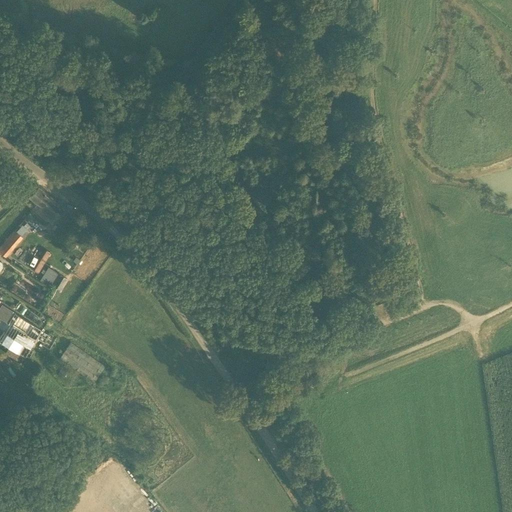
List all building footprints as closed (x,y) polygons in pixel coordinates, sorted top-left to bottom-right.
[(34,209),(51,224),(64,210),(38,187),(29,197),(37,205),(34,209)] [(0,246),(0,252),(6,258),(23,238),(14,231),(0,246)] [(67,278),(59,273),(51,285),(59,290),(67,278)] [(19,352),(25,356),(29,358),(32,355),(43,361),(57,337),(49,333),(49,334),(41,330),(42,329),(1,305),(0,307),(0,318),(8,323),(0,335),(0,342),(18,354),(19,353),(19,352)] [(69,343),(60,359),(95,379),(105,363),(69,343)] [(18,354),(15,359),(17,361),(19,357),(24,359),(25,356),(19,352),(19,353),(18,354)]
